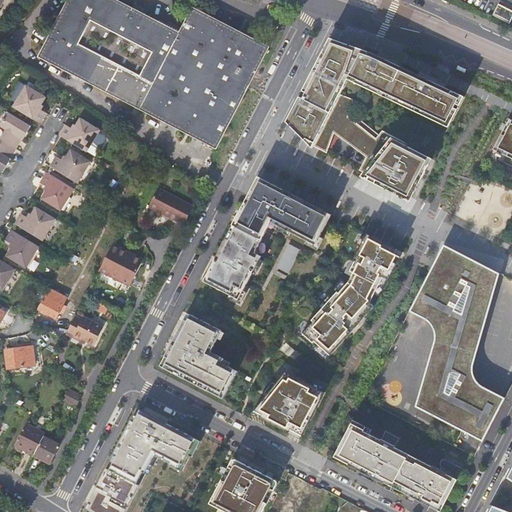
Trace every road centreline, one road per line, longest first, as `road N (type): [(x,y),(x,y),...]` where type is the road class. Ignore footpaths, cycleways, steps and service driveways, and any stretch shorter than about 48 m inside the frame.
road 1 (residential): [(305,29),(137,336),(130,364)]
road 2 (residential): [(398,511),(138,379),(130,364)]
road 3 (residential): [(36,498),(165,248)]
road 4 (tertiary): [(331,10),(511,75)]
road 5 (residential): [(130,364),(54,511)]
